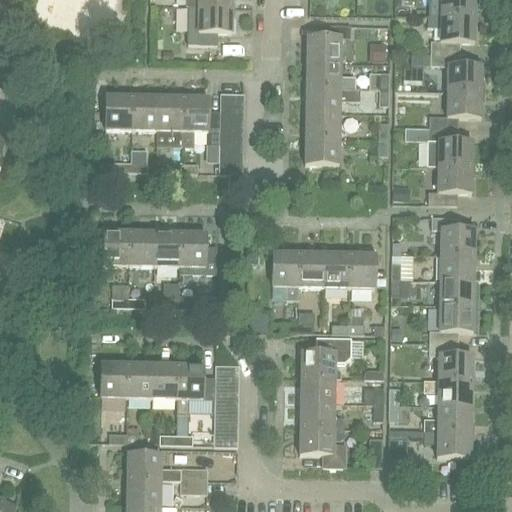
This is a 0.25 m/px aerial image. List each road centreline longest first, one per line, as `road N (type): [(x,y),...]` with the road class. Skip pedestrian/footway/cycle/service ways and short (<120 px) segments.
road 1 (residential): [(399,511),(360,488),(253,491),(254,379)]
road 2 (residential): [(271,0),(269,73),(253,83),(254,173)]
